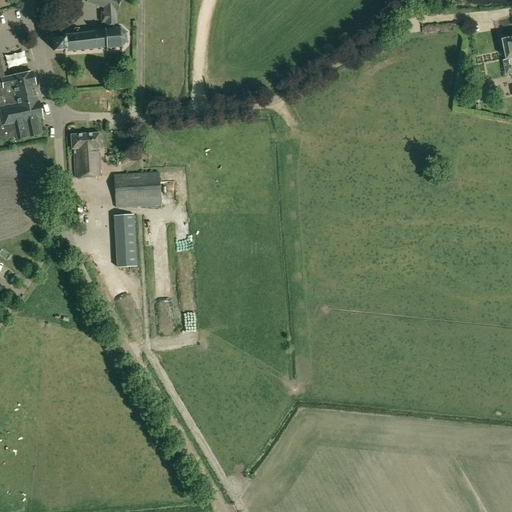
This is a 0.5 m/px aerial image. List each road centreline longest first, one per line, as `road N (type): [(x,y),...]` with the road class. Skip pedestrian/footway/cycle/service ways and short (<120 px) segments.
road 1 (unclassified): [(55,117),(198,114),(271,102),(369,43),(410,0)]
road 2 (unclassified): [(223,511),(97,296),(65,224)]
road 3 (unclassified): [(55,117),(24,0)]
